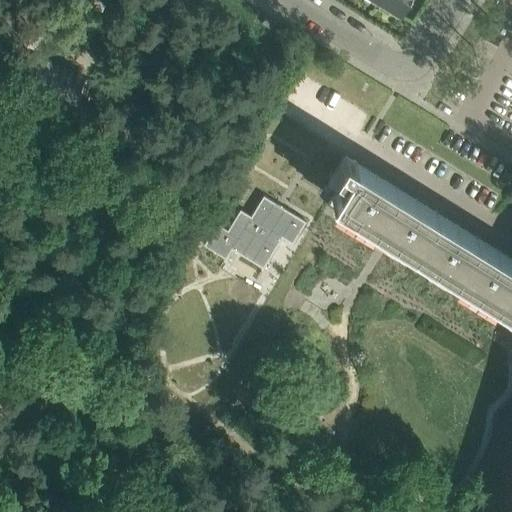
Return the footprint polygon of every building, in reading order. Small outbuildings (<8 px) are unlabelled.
[(77,0),(101,9),(104,0),(77,0)] [(408,0),(379,0),(379,2),(378,8),(386,13),(391,9),(400,14),(408,0)] [(83,76),(27,56),(14,94),(70,114),(83,76)] [(336,187),(326,204),(511,318),(511,504),(509,511),(511,511),(511,257),(345,154),(327,182),(336,187)] [(263,194),(230,247),(263,267),(281,236),(292,242),(305,220),(263,194)]
